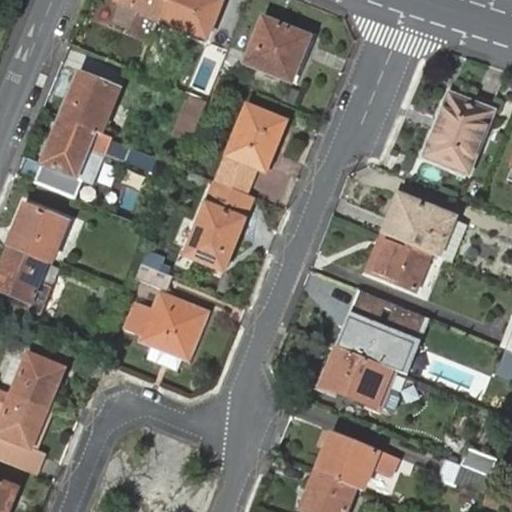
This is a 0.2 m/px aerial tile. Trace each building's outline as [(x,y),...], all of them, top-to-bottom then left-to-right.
[(161,20),(168,0),(116,0),(116,2),(161,20)] [(168,0),(161,20),(207,39),(222,1),(219,0),(168,0)] [(264,20),(247,63),(291,81),(299,62),(309,38),(303,36),(264,20)] [(79,73),(61,118),(66,120),(95,132),(101,135),(107,120),(102,117),(108,104),(113,106),(119,90),(101,82),(99,87),(93,85),(95,80),(79,73)] [(451,96),(426,156),(468,173),(471,166),(473,160),(476,153),(489,122),(492,115),(492,113),(451,96)] [(198,127),(208,103),(192,97),(182,120),(198,127)] [(230,155),(218,183),(246,194),(257,166),(265,170),(279,136),(281,131),(283,127),(284,123),(248,108),(230,155)] [(106,155),(112,139),(101,135),(95,132),(66,120),(61,118),(55,133),(42,165),(34,183),(76,200),(84,180),(76,177),(88,148),(106,155)] [(192,142),(198,127),(182,120),(176,135),(192,142)] [(399,196),(383,235),(430,254),(439,257),(450,262),(466,224),(399,196)] [(225,256),(230,257),(245,220),(207,205),(186,255),(219,269),(225,256)] [(25,206),(7,248),(14,250),(47,264),(51,265),(68,223),(25,206)] [(430,254),(383,235),(368,273),(415,292),(430,254)] [(53,288),(61,269),(51,265),(47,264),(14,250),(0,284),(0,299),(42,316),(53,288)] [(224,271),(230,257),(225,256),(219,269),(224,271)] [(173,277),(142,265),(136,279),(168,292),(173,277)] [(102,287),(98,297),(112,303),(117,292),(102,287)] [(359,291),(337,349),(386,369),(390,370),(403,375),(426,317),(359,291)] [(190,337),(200,312),(162,297),(155,314),(137,307),(128,328),(146,335),(144,341),(164,349),(158,362),(178,370),(184,357),(188,359),(196,340),(190,337)] [(206,314),(200,312),(190,337),(196,340),(206,314)] [(492,373),(502,344),(437,322),(427,351),(492,373)] [(66,362),(72,349),(37,335),(32,348),(66,362)] [(387,392),(396,372),(390,370),(386,369),(337,349),(323,386),(371,406),(378,388),(387,392)] [(511,353),(506,351),(499,368),(511,373),(511,353)] [(13,395),(48,410),(64,369),(29,355),(13,395)] [(378,388),(371,406),(380,410),(387,392),(378,388)] [(0,435),(1,437),(0,439),(0,460),(35,475),(44,455),(31,449),(48,410),(13,395),(0,389),(0,414),(4,416),(0,424),(0,435)] [(60,415),(48,410),(31,449),(44,455),(60,415)] [(332,435),(317,472),(356,488),(363,491),(373,468),(391,475),(397,461),(378,454),(332,435)] [(491,477),(498,460),(468,449),(461,466),(491,477)] [(461,466),(455,483),(484,494),(489,483),(491,477),(461,466)] [(346,511),(356,488),(317,472),(301,510),(304,511),(346,511)] [(0,481),(0,511),(7,511),(17,488),(0,481)] [(511,511),(511,494),(490,487),(484,504),(493,508),(506,511),(511,511)]
